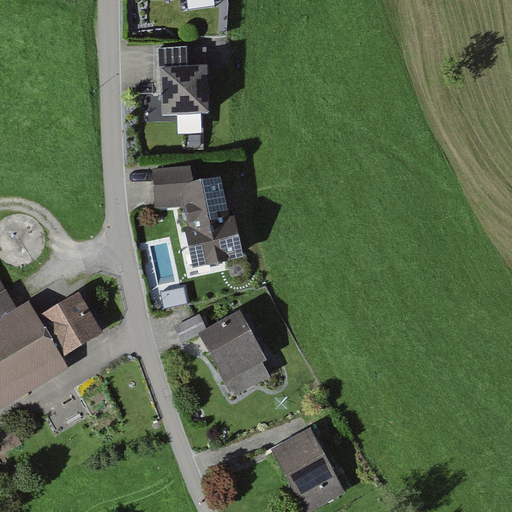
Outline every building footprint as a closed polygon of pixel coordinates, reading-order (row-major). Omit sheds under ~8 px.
[(159,68),(161,68),(188,67),(187,47),(159,48),(159,68)] [(161,68),(162,115),(178,115),(201,114),(210,114),(208,66),(188,67),(161,68)] [(201,114),(178,115),(178,135),(202,134),(201,114)] [(191,166),(153,170),(155,208),(185,207),(180,187),(195,184),(191,166)] [(235,216),(230,217),(221,177),(195,184),(180,187),(185,207),(189,226),(184,227),(194,269),(245,257),(235,216)] [(16,309),(0,282),(0,416),(76,372),(67,356),(43,313),(33,299),(16,309)] [(161,293),(164,310),(189,304),(185,287),(161,293)] [(105,335),(81,292),(43,313),(67,356),(105,335)] [(271,373),(239,309),(194,331),(227,395),(271,373)] [(311,428),(271,450),(305,511),(311,511),(346,493),(311,428)]
